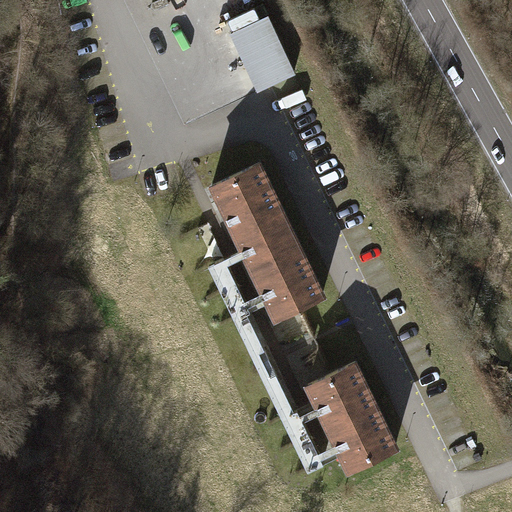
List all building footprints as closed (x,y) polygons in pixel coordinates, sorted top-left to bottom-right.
[(271,16),(232,34),(258,90),(296,73),(271,16)] [(223,204),(232,224),(284,199),(263,154),(211,179),(223,204)] [(243,246),(253,268),(305,243),(284,199),(232,224),(243,246)] [(263,287),(276,315),(328,290),(305,243),(253,268),(263,287)] [(318,403),(328,423),(381,396),(360,354),(307,381),(318,403)] [(339,447),(349,466),(403,440),(381,396),(328,423),(339,447)]
